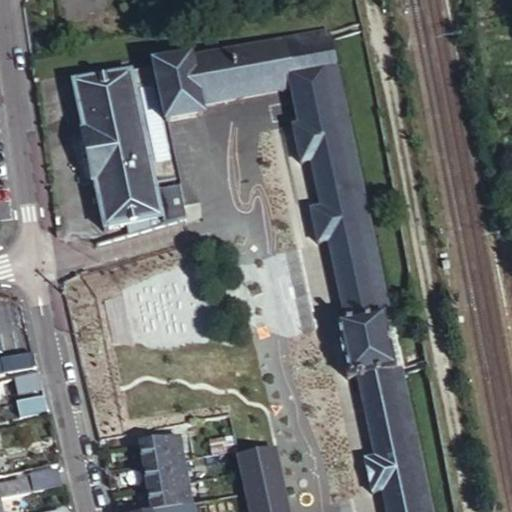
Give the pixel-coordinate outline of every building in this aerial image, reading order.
[(434,511),(337,62),(294,71),(287,39),(192,61),(191,57),(156,65),(153,66),(166,124),(169,123),(206,115),(204,106),(293,86),(301,126),(295,128),(303,167),(313,165),(323,213),(314,215),(321,248),(330,246),(347,327),(338,328),(349,383),(359,381),(376,462),(367,464),(374,498),(383,496),(386,511),(434,511)] [(156,65),(153,53),(131,57),(134,71),(73,83),(83,130),(80,130),(90,182),(94,181),(104,230),(128,225),(131,238),(189,224),(187,214),(176,157),(169,123),(166,124),(153,66),(156,65)] [(184,154),(176,157),(187,214),(196,212),(184,154)] [(0,361),(0,376),(38,368),(34,355),(4,361),(0,361)] [(37,376),(13,382),(16,399),(41,394),(37,376)] [(232,421),(267,415),(262,391),(194,403),(198,427),(224,422),(232,421)] [(46,414),(42,399),(31,402),(20,404),(23,419),(46,414)] [(288,511),(267,415),(232,421),(248,493),(251,511),(288,511)] [(44,441),(41,428),(27,430),(31,444),(44,441)] [(183,440),(142,446),(146,470),(187,464),(183,440)] [(238,479),(234,463),(219,466),(223,482),(238,479)] [(187,464),(146,470),(149,491),(191,484),(187,464)] [(20,483),(0,487),(0,504),(0,505),(27,498),(42,494),(64,488),(60,473),(20,481),(20,483)] [(191,484),(149,491),(152,511),(168,511),(195,508),(191,484)] [(251,511),(248,493),(197,507),(198,511),(201,511),(204,511),(223,511),(240,507),(241,511),(251,511)]
